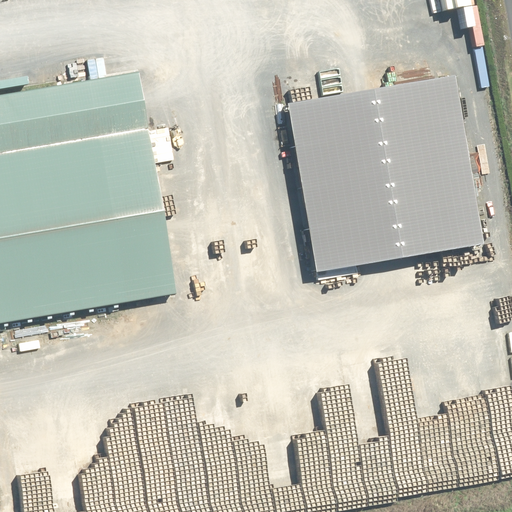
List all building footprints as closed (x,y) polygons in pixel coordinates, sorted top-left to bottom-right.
[(432,37),(423,0),(421,0),(408,3),(407,0),(403,0),(399,1),(407,41),(418,38),(419,40),(432,37)] [(0,142),(129,120),(119,60),(0,80),(0,142)] [(432,79),(267,107),(291,273),(457,246),(432,79)] [(0,142),(0,308),(158,281),(129,120),(0,142)] [(195,125),(179,128),(186,165),(202,162),(195,125)]
